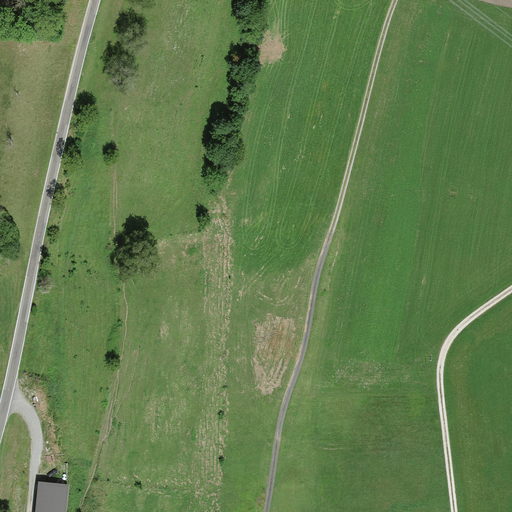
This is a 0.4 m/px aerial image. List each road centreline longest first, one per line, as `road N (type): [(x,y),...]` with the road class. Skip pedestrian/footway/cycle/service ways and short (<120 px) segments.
road 1 (tertiary): [(95,0),(0,420)]
road 2 (track): [(452,511),(439,357),(462,319),(511,284)]
road 3 (track): [(329,235),(395,0)]
road 4 (track): [(31,511),(37,431),(30,414),(6,398)]
